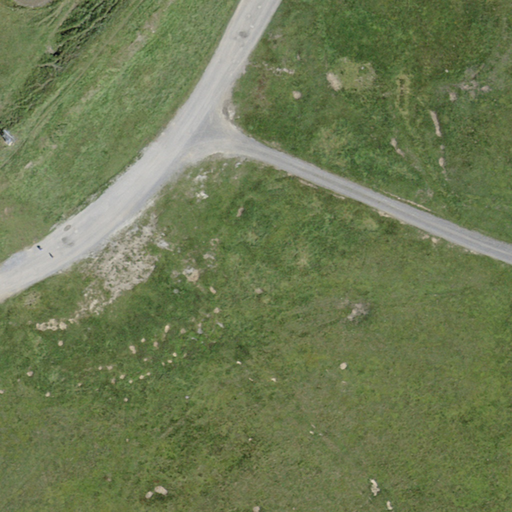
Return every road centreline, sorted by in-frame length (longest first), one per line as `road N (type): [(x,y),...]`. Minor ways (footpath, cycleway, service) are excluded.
road 1 (track): [(254,0),(196,134),(45,264),(0,284)]
road 2 (track): [(196,134),(511,254)]
